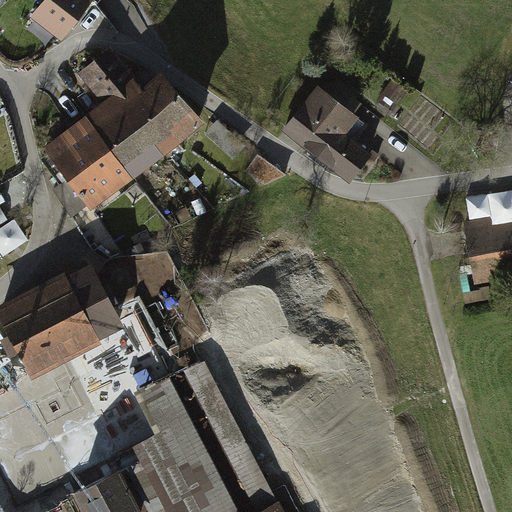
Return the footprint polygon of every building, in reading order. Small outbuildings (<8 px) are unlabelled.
[(103,0),(51,0),(36,20),(69,45),(104,0),(103,0)] [(113,100),(126,103),(144,92),(112,53),(75,76),(99,111),(113,100)] [(161,79),(144,92),(126,103),(167,157),(204,131),(161,79)] [(323,87),(287,133),(359,188),(382,158),(356,138),(368,122),(323,87)] [(99,111),(88,120),(134,184),(167,157),(126,103),(113,100),(99,111)] [(88,120),(43,152),(89,216),(134,184),(88,120)] [(511,186),(469,193),(473,219),(511,213),(511,186)] [(100,215),(84,224),(92,238),(108,230),(100,215)] [(0,226),(0,244),(5,251),(29,235),(15,216),(0,226)] [(491,218),(459,223),(468,281),(511,273),(511,221),(492,225),(491,218)] [(105,265),(7,314),(40,381),(82,360),(104,349),(99,339),(133,322),(125,306),(105,265)] [(98,391),(49,414),(79,478),(135,454),(166,511),(270,511),(289,503),(193,340),(178,343),(151,295),(125,306),(133,322),(99,339),(104,349),(82,360),(98,391)] [(0,511),(23,511),(66,488),(25,393),(0,407),(0,511)] [(150,511),(130,471),(80,495),(88,511),(150,511)] [(294,511),(289,503),(270,511),(294,511)]
